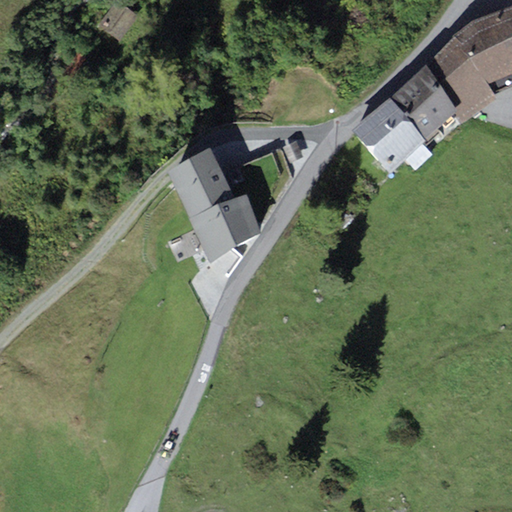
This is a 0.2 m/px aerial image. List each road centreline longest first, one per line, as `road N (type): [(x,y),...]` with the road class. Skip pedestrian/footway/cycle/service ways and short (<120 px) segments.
road 1 (track): [(334,137),(212,137),(0,343)]
road 2 (residential): [(220,318),(334,137),(470,0)]
